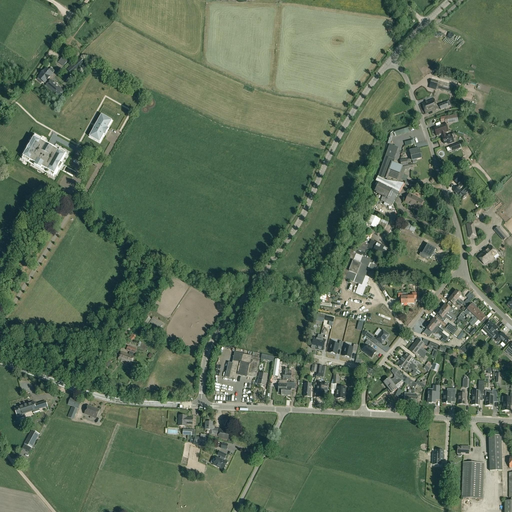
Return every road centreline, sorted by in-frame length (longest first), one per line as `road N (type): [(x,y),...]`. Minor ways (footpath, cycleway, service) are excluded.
road 1 (tertiary): [(200,406),(211,341),(296,227),(338,137),(390,59)]
road 2 (unclassified): [(464,270),(427,136),(396,65)]
road 3 (tertiary): [(200,406),(89,396),(0,362)]
road 4 (track): [(434,511),(392,486),(263,453)]
road 5 (tertiary): [(362,414),(511,422)]
road 6 (unclassified): [(374,371),(452,274),(464,270)]
